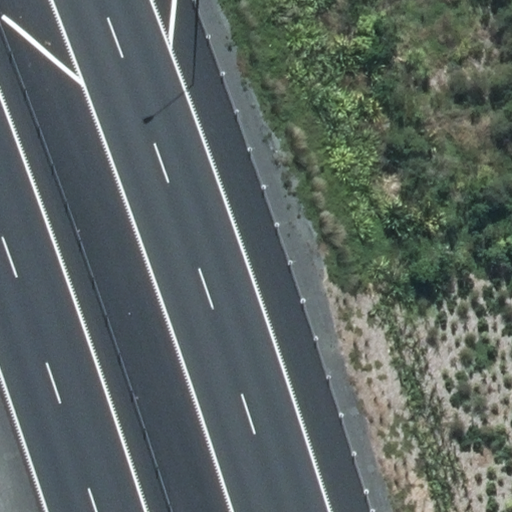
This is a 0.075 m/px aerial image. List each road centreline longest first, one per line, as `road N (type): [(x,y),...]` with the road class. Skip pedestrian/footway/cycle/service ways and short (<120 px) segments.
road 1 (motorway): [(98,0),(214,294),(278,511)]
road 2 (motorway): [(96,511),(0,245)]
